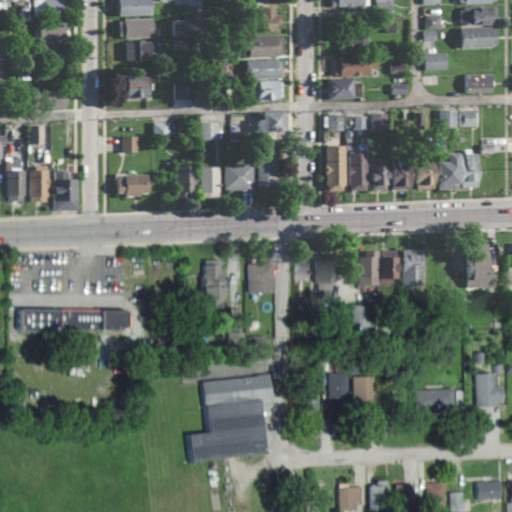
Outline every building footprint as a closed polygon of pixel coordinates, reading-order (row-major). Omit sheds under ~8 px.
[(29,17),(29,0),(68,0),(68,15),(64,15),(64,17),(29,17)] [(148,0),(148,15),(115,15),(115,0),(148,0)] [(458,7),(459,23),(495,22),(495,5),(458,7)] [(270,16),(277,16),(277,23),(273,23),(273,32),(251,32),(251,10),(259,10),(259,6),(270,6),(270,16)] [(422,27),(439,27),(439,13),(422,13),(422,27)] [(121,38),(121,35),(116,35),(116,21),(121,21),(121,19),(150,19),(150,38),(121,38)] [(36,43),(36,38),(32,39),(32,28),(36,27),(36,22),(61,21),(62,41),(36,43)] [(496,25),(457,26),(457,45),(497,45),(496,25)] [(433,29),(419,30),(419,39),(433,39),(433,29)] [(358,50),(335,50),(335,35),(366,34),(366,44),(358,44),(358,50)] [(245,57),(245,56),(241,56),(240,46),(246,46),(245,36),(274,35),(274,38),(279,38),(280,54),(274,54),(274,56),(245,57)] [(123,62),(123,42),(152,41),(153,61),(123,62)] [(41,63),(41,43),(64,42),(65,51),(67,51),(67,62),(41,63)] [(422,52),(422,68),(446,68),(445,52),(422,52)] [(337,76),(337,74),(332,74),(331,58),(374,54),(375,69),(365,69),(365,74),(337,76)] [(405,56),(388,55),(387,71),(404,72),(405,56)] [(244,79),(243,60),(274,59),(274,61),(279,61),(279,76),(275,76),(275,78),(244,79)] [(491,72),(461,73),(462,91),(492,90),(491,72)] [(123,98),(123,96),(116,96),(116,78),(122,78),(121,76),(146,76),(147,97),(123,98)] [(326,98),(325,79),(350,77),(350,83),(357,82),(358,96),(326,98)] [(255,99),(254,95),(251,95),(251,92),(244,92),(244,87),(249,86),(249,81),(274,80),(274,81),(279,81),(280,97),(276,97),(276,98),(255,99)] [(189,83),(171,82),(171,99),(189,100),(189,83)] [(29,111),(28,92),(62,91),(63,108),(29,111)] [(438,108),(437,125),(455,126),(455,109),(438,108)] [(459,125),(477,125),(476,109),(459,109),(459,125)] [(280,132),(254,132),(254,119),(259,119),(259,112),(284,112),(284,124),(279,124),(280,132)] [(326,113),(326,129),(342,129),(342,114),(326,113)] [(365,115),(344,114),(344,128),(364,129),(365,115)] [(168,120),(151,121),(152,139),(168,138),(168,120)] [(218,121),(200,121),(200,139),(218,138),(218,121)] [(42,124),(27,124),(28,142),(43,142),(42,124)] [(136,151),(136,134),(121,134),(120,151),(136,151)] [(339,191),(324,191),(324,186),(322,186),(322,173),(321,173),(321,165),(322,165),(322,145),(342,145),(342,185),(339,185),(339,191)] [(454,154),(454,190),(435,190),(435,157),(443,157),(443,150),(454,150),(454,154)] [(347,190),(347,186),(345,186),(345,176),(344,176),(344,166),(345,166),(345,153),(364,153),(364,185),(362,185),(362,190),(347,190)] [(475,188),(459,188),(459,154),(475,155),(475,188)] [(277,160),(277,188),(270,188),(270,190),(254,189),(254,159),(277,160)] [(367,190),(367,159),(384,159),(385,189),(367,190)] [(407,189),(388,189),(388,160),(407,160),(407,189)] [(430,189),(412,189),(413,160),(431,160),(430,189)] [(249,191),(220,189),(221,164),(250,164),(249,191)] [(193,197),(173,197),(173,165),(193,166),(193,197)] [(45,170),(44,177),(46,177),(46,186),(44,186),(44,196),(42,196),(42,201),(28,201),(28,197),(25,197),(25,170),(31,170),(31,166),(45,166),(45,170)] [(214,197),(198,197),(198,191),(197,191),(197,167),(216,167),(216,191),(214,191),(214,197)] [(19,201),(5,200),(5,196),(4,196),(4,170),(21,170),(21,196),(19,196),(19,201)] [(73,209),(51,209),(51,202),(49,202),(49,179),(50,179),(50,171),(65,171),(65,180),(73,180),(73,209)] [(137,196),(121,196),(121,194),(114,194),(114,176),(144,176),(144,193),(137,193),(137,196)] [(485,287),(463,287),(463,243),(485,244),(485,287)] [(362,288),(354,288),(354,256),(361,256),(361,250),(376,250),(376,285),(362,285),(362,288)] [(413,290),(405,290),(405,285),(399,285),(399,250),(419,250),(419,285),(413,285),(413,290)] [(389,284),(376,283),(376,251),(393,251),(393,257),(395,257),(395,278),(389,278),(389,284)] [(316,296),(316,289),(315,289),(315,283),(312,283),(311,258),(313,258),(313,253),(330,253),(330,258),(331,258),(332,281),(329,281),(329,288),(328,288),(328,295),(316,296)] [(202,303),(201,297),(200,297),(200,273),(202,273),(202,259),(218,259),(218,270),(221,270),(222,298),(220,298),(220,302),(202,303)] [(272,291),(246,292),(245,263),(271,262),(272,291)] [(370,324),(370,303),(354,303),(354,323),(370,324)] [(56,330),(16,329),(16,308),(123,310),(123,326),(113,326),(112,329),(56,328),(56,330)] [(246,349),(247,331),(227,329),(225,347),(246,349)] [(189,460),(186,433),(204,432),(199,380),(254,375),(254,374),(267,372),(270,402),(258,403),(263,452),(189,460)] [(346,409),(327,408),(327,372),(346,372),(346,409)] [(474,406),(473,373),(491,372),(492,386),(501,386),(501,402),(493,402),(493,405),(474,406)] [(374,408),(359,408),(359,401),(351,401),(351,376),(374,376),(374,408)] [(316,408),(299,408),(300,379),(316,379),(316,408)] [(428,411),(427,407),(413,408),(412,389),(452,387),(453,407),(434,408),(434,410),(428,411)] [(368,509),(367,485),(374,485),(374,480),(384,479),(385,484),(387,484),(388,508),(368,509)] [(474,498),(474,480),(498,479),(499,497),(474,498)] [(443,505),(424,505),(424,480),(443,480),(443,505)] [(394,508),(393,484),(412,483),(413,507),(394,508)] [(336,509),(336,486),(360,486),(360,504),(354,504),(354,509),(336,509)] [(448,490),(449,511),(464,510),(463,490),(448,490)]
